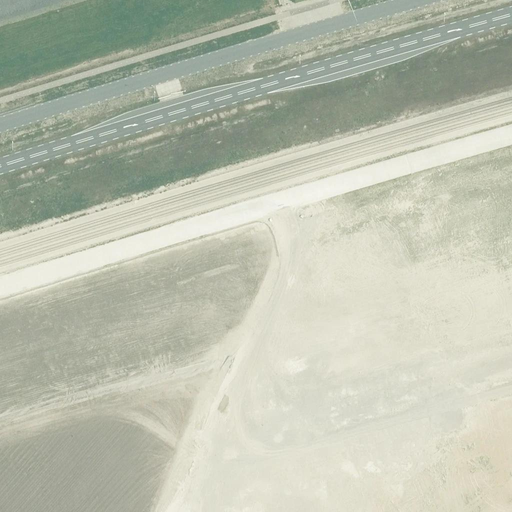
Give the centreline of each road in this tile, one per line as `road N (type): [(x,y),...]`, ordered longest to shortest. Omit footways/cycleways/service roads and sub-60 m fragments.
road 1 (secondary): [(511,19),(0,169)]
road 2 (unclassified): [(434,0),(0,128)]
road 3 (track): [(511,393),(195,475)]
road 4 (unclassified): [(120,290),(228,304),(242,280),(225,262),(139,281)]
road 5 (unclassified): [(0,327),(120,290)]
